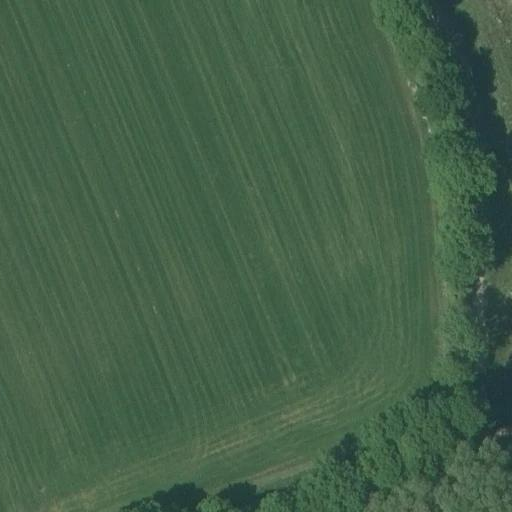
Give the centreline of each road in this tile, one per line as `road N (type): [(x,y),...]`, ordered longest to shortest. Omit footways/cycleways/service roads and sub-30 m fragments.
road 1 (track): [(489,439),(476,356),(479,123),(422,0)]
road 2 (track): [(489,439),(268,511)]
